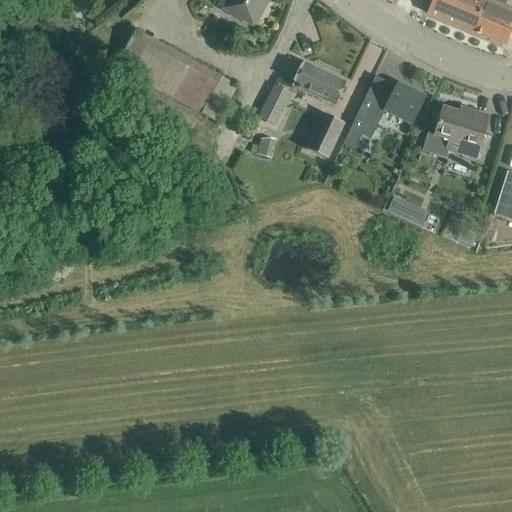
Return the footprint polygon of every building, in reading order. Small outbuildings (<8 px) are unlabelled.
[(222,0),(218,7),(252,26),(266,0),(222,0)] [(471,32),(484,0),(432,0),(427,14),(471,32)] [(511,25),(511,7),(492,0),(484,0),(471,32),(504,46),(511,25)] [(216,123),(235,86),(147,40),(128,76),(216,123)] [(335,107),(338,101),(346,84),(303,63),(292,87),(335,107)] [(386,106),(384,111),(385,111),(411,125),(416,116),(425,98),(401,86),(398,84),(396,87),(388,102),(386,106)] [(366,97),(350,130),(357,134),(359,135),(370,140),(373,135),(382,116),(385,111),(384,111),(386,106),(366,97)] [(443,108),(434,136),(429,152),(445,157),(447,150),(476,158),(488,117),(473,113),(471,117),(443,108)] [(327,160),(344,124),(323,115),(306,151),(327,160)] [(256,156),(269,160),(274,142),(270,140),(261,139),(256,156)] [(511,179),(511,180),(490,236),(502,240),(506,229),(511,231),(511,179)] [(395,199),(388,212),(421,227),(427,214),(395,199)]
